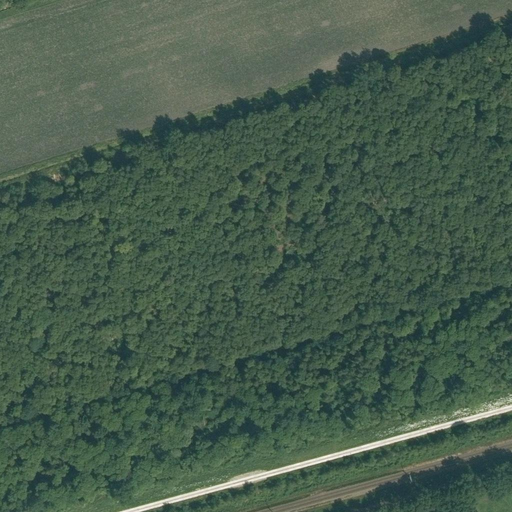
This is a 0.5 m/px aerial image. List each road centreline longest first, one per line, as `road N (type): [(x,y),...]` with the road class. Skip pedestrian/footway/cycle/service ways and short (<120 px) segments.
road 1 (track): [(511,408),(130,511)]
road 2 (track): [(511,470),(362,511)]
